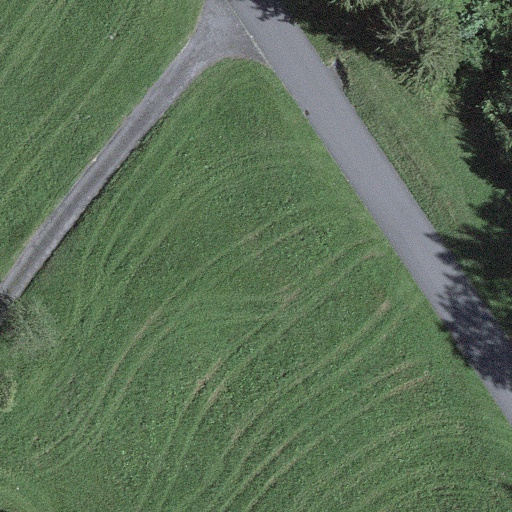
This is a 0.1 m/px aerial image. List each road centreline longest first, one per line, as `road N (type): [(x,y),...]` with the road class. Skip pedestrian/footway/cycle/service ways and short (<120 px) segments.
road 1 (unclassified): [(251,0),(511,383)]
road 2 (track): [(0,305),(236,0)]
